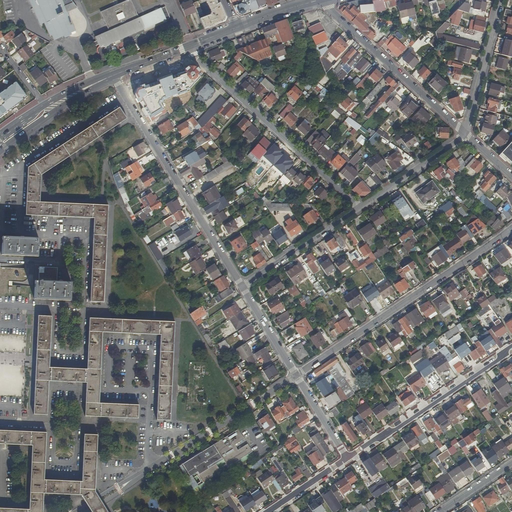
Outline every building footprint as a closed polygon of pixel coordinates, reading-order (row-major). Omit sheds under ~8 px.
[(69,33),(74,31),(63,6),(72,2),(70,0),(29,0),(40,24),(43,22),(49,35),(51,34),(53,39),(63,35),(64,37),(69,35),(69,33)] [(104,44),(105,46),(166,18),(161,8),(139,18),(131,0),(126,0),(101,12),(109,31),(95,37),(99,46),(104,44)] [(189,0),(180,4),(185,17),(196,12),(192,2),(190,0),(189,0)] [(224,17),(216,0),(204,0),(209,11),(209,14),(199,18),(203,28),(215,24),(223,21),(224,17)] [(265,4),(263,0),(230,0),(236,12),(240,14),(251,10),(265,4)] [(382,0),(383,2),(385,8),(396,5),(394,0),(382,0)] [(477,0),(474,0),(471,14),(475,15),(483,17),(486,2),(477,0)] [(196,1),(192,2),(196,12),(196,13),(200,11),(196,1)] [(404,2),(396,4),(401,23),(406,22),(406,20),(408,19),(407,16),(415,15),(411,1),(404,3),(404,2)] [(438,13),(434,2),(428,4),(432,15),(438,13)] [(469,6),(461,4),(459,6),(455,10),(467,13),(469,6)] [(344,5),(339,10),(351,21),(360,11),(357,9),(354,6),(353,6),(351,8),(349,10),(346,7),(344,5)] [(504,8),(502,15),(506,17),(511,18),(511,7),(510,7),(510,10),(504,8)] [(372,16),(376,16),(375,11),(364,11),(360,11),(351,21),(362,31),(367,26),(375,18),(372,16)] [(483,17),(475,15),(471,31),(473,31),(480,33),(484,18),(483,17)] [(305,23),(303,17),(301,18),(301,20),(292,22),(294,30),(304,28),(304,30),(307,29),(305,23)] [(285,20),(274,24),(280,40),(284,39),(288,38),(286,33),(289,32),(285,20)] [(307,22),(305,23),(307,29),(311,40),(312,44),(314,43),(314,45),(315,45),(319,43),(316,35),(322,32),(321,29),(319,23),(308,27),(307,22)] [(280,40),(274,24),(260,29),(264,38),(267,36),(273,34),(277,44),(280,42),(280,40)] [(374,32),(367,26),(362,31),(371,39),(374,35),(374,34),(374,32)] [(5,42),(7,45),(11,43),(16,39),(11,33),(5,38),(3,39),(5,42)] [(332,40),(327,46),(336,54),(345,44),(339,39),(341,37),(338,34),(332,40)] [(16,39),(11,43),(16,50),(28,41),(25,37),(24,38),(21,35),(16,39)] [(384,42),(383,43),(397,56),(404,48),(390,35),(386,39),(384,42)] [(477,49),(478,45),(436,35),(437,40),(450,43),(477,49)] [(383,43),(384,42),(381,40),(378,37),(374,42),(379,47),(383,43)] [(264,39),(235,51),(235,53),(235,54),(238,51),(254,59),(255,61),(270,55),(267,46),(266,42),(264,39)] [(511,40),(504,39),(500,54),(511,57),(511,40)] [(275,47),(271,49),(275,58),(284,55),(284,52),(283,49),(281,43),(277,45),(277,46),(275,47)] [(25,44),(16,51),(19,55),(24,61),(29,57),(33,54),(25,44)] [(410,46),(400,57),(409,65),(417,57),(413,53),(410,52),(414,48),(411,45),(410,46)] [(325,48),(323,46),(316,49),(314,51),(317,58),(321,53),(325,48)] [(343,63),(354,50),(350,46),(344,54),(340,60),(343,63)] [(455,46),(452,58),(467,62),(470,50),(455,46)] [(209,53),(211,60),(225,55),(224,51),(219,52),(218,49),(209,53)] [(336,75),(340,78),(352,64),(354,61),(352,60),(358,53),(354,50),(343,63),(341,65),(340,66),(342,68),(336,75)] [(332,63),(321,53),(317,58),(322,74),(332,63)] [(299,56),(296,57),(300,69),(294,76),(298,78),(304,71),(299,56)] [(354,61),(352,64),(361,72),(369,63),(361,56),(358,60),(356,59),(354,61)] [(496,68),(505,70),(507,59),(498,57),(496,68)] [(442,58),(443,64),(460,67),(462,63),(442,58)] [(220,70),(223,66),(221,64),(220,64),(215,60),(212,63),(220,70)] [(235,61),(225,70),(232,76),(238,70),(241,73),(244,70),(235,61)] [(332,70),(335,72),(340,66),(341,65),(338,63),(332,70)] [(381,73),(372,65),(361,76),(364,78),(367,75),(374,81),(381,73)] [(184,71),(135,89),(134,94),(136,98),(133,99),(149,123),(168,112),(171,116),(185,108),(194,97),(190,91),(189,88),(205,74),(197,66),(189,66),(184,71)] [(419,72),(425,78),(432,72),(425,66),(419,72)] [(42,74),(37,67),(30,73),(39,85),(46,79),(42,74)] [(457,80),(460,69),(453,67),(453,68),(449,67),(448,74),(451,74),(450,78),(457,80)] [(51,68),(42,74),(46,79),(49,83),(52,80),(52,79),(57,75),(51,68)] [(264,71),(260,72),(263,79),(264,78),(269,74),(268,71),(265,73),(264,71)] [(248,75),(245,72),(236,81),(239,83),(247,76),(248,75)] [(359,79),(355,74),(348,82),(353,86),(355,83),(357,81),(359,79)] [(436,75),(429,83),(434,87),(439,92),(446,83),(436,75)] [(247,76),(239,83),(249,92),(256,84),(247,76)] [(366,112),(369,116),(399,82),(397,79),(394,82),(388,76),(384,80),(386,82),(388,84),(390,86),(371,107),(366,112)] [(0,117),(30,99),(16,77),(0,87),(0,117)] [(269,93),(274,87),(264,78),(263,79),(259,84),(261,85),(255,91),(262,98),(268,92),(269,93)] [(206,83),(196,94),(205,102),(215,92),(206,83)] [(319,92),(323,87),(318,83),(314,88),(319,92)] [(490,83),(488,94),(497,96),(498,90),(502,91),(503,86),(490,83)] [(361,103),(364,106),(381,88),(382,87),(379,84),(361,103)] [(287,93),(295,101),(302,93),(294,86),(287,93)] [(269,93),(262,100),(269,107),(277,99),(269,93)] [(324,96),(321,94),(316,99),(319,102),(324,96)] [(335,105),(342,111),(351,102),(344,95),(341,99),(338,102),(335,105)] [(392,95),(384,103),(393,111),(400,103),(392,95)] [(335,105),(338,102),(334,98),(332,96),(328,100),(335,105)] [(458,96),(450,97),(453,110),(461,109),(458,96)] [(226,102),(221,98),(205,116),(209,120),(212,117),(217,111),(226,102)] [(498,101),(488,98),(487,103),(489,104),(487,110),(495,112),(498,101)] [(410,100),(400,110),(409,118),(419,107),(410,100)] [(226,102),(217,111),(220,114),(229,105),(226,102)] [(278,114),(282,118),(288,112),(290,110),(292,107),(288,104),(278,114)] [(229,105),(220,114),(223,117),(225,115),(228,119),(235,111),(229,105)] [(335,108),(331,105),(329,107),(326,110),(330,113),(335,108)] [(420,107),(413,116),(422,124),(430,116),(420,107)] [(39,178),(124,121),(117,110),(26,171),(23,218),(88,221),(90,221),(89,266),(87,303),(101,303),(103,263),(105,208),(90,207),(38,205),(39,178)] [(282,118),(289,125),(296,119),(288,112),(282,118)] [(497,116),(485,113),(483,122),(482,122),(480,131),(492,134),(494,125),(495,125),(497,116)] [(209,120),(205,116),(197,124),(199,126),(201,128),(202,129),(208,122),(209,120)] [(191,117),(188,120),(196,130),(198,128),(199,129),(201,128),(199,126),(197,124),(196,122),(191,117)] [(344,122),(355,131),(359,126),(348,117),(344,122)] [(238,124),(244,130),(250,124),(244,118),(238,124)] [(298,125),(295,128),(303,135),(309,129),(305,125),(307,123),(303,120),(298,125)] [(173,129),(168,121),(158,127),(163,135),(173,129)] [(202,129),(205,134),(208,131),(215,138),(219,133),(208,122),(202,129)] [(251,124),(242,134),(244,136),(253,126),(251,124)] [(182,125),(177,127),(183,138),(191,133),(188,127),(185,128),(184,126),(183,127),(182,125)] [(253,126),(244,136),(251,142),(259,133),(256,131),(257,129),(253,126)] [(440,127),(439,135),(448,137),(449,128),(440,127)] [(201,145),(211,140),(205,134),(202,129),(201,128),(199,129),(202,133),(201,133),(200,132),(195,135),(201,145)] [(388,135),(381,130),(378,133),(386,138),(388,135)] [(405,140),(408,146),(418,139),(413,130),(402,137),(405,140)] [(500,130),(492,139),(500,147),(509,138),(500,130)] [(325,140),(318,134),(309,143),(316,150),(325,140)] [(423,135),(421,136),(428,147),(432,144),(429,139),(426,141),(423,135)] [(359,136),(356,139),(361,144),(364,141),(359,136)] [(263,139),(257,145),(264,151),(265,151),(270,145),(263,139)] [(146,148),(143,144),(133,150),(138,158),(145,154),(143,151),(146,148)] [(322,147),(320,149),(329,157),(330,156),(331,157),(334,153),(329,149),(327,151),(322,147)] [(131,159),(136,156),(132,148),(127,151),(131,159)] [(320,149),(317,151),(326,160),(329,157),(320,149)] [(194,153),(194,152),(183,158),(188,167),(199,160),(197,157),(202,154),(200,150),(194,153)] [(396,151),(390,156),(392,159),(394,163),(397,161),(401,158),(396,151)] [(277,159),(280,162),(286,156),(283,152),(278,157),(277,159)] [(346,167),(358,155),(355,152),(348,160),(346,163),(344,164),(345,165),(346,167)] [(276,154),(275,154),(262,167),(266,171),(277,159),(278,157),(276,154)] [(370,158),(364,163),(373,174),(375,172),(377,171),(379,173),(381,171),(382,172),(384,170),(382,168),(384,166),(386,165),(376,154),(370,159),(370,158)] [(462,164),(465,166),(472,158),(474,156),(471,154),(462,164)] [(338,168),(340,170),(344,164),(346,163),(348,160),(343,155),(343,156),(341,155),(339,157),(337,156),(330,163),(337,169),(338,168)] [(460,163),(455,156),(447,162),(451,169),(450,170),(456,175),(459,172),(458,172),(457,171),(456,171),(454,167),(456,167),(456,168),(459,166),(458,164),(460,163)] [(465,166),(464,167),(467,170),(470,167),(477,172),(482,166),(483,165),(476,160),(475,161),(472,158),(465,166)] [(394,163),(392,159),(387,162),(391,168),(392,170),(400,165),(397,161),(394,163)] [(132,165),(129,160),(120,166),(123,171),(132,165)] [(179,173),(181,177),(190,172),(195,181),(202,177),(196,168),(202,164),(199,160),(188,167),(179,173)] [(203,177),(207,183),(233,166),(228,161),(222,165),(203,177)] [(133,165),(128,168),(134,178),(143,173),(140,168),(136,170),(133,165)] [(346,167),(345,165),(339,172),(346,178),(342,182),(346,185),(355,175),(346,167)] [(433,171),(435,175),(439,172),(443,170),(440,166),(433,171)] [(289,167),(283,174),(290,180),(292,178),(296,173),(289,167)] [(450,170),(448,168),(446,170),(452,176),(447,181),(449,183),(452,180),(456,175),(450,170)] [(495,177),(488,170),(483,175),(485,177),(483,179),(484,181),(480,186),(481,187),(476,193),(478,194),(477,196),(478,198),(482,194),(490,185),(489,185),(495,177)] [(296,173),(292,178),(299,184),(305,177),(298,171),(296,173)] [(270,188),(277,181),(268,173),(264,177),(267,181),(265,183),(270,188)] [(140,180),(145,189),(155,183),(150,174),(140,180)] [(308,176),(301,184),(308,190),(314,184),(311,181),(312,180),(308,176)] [(123,187),(117,177),(113,179),(118,190),(120,189),(123,187)] [(449,183),(445,187),(455,197),(456,196),(457,195),(449,187),(454,182),(452,180),(449,183)] [(432,182),(431,181),(415,192),(416,194),(432,182)] [(361,182),(352,190),(359,196),(365,196),(370,192),(361,182)] [(439,191),(432,182),(416,194),(422,203),(439,191)] [(503,184),(496,191),(504,199),(506,197),(510,193),(511,192),(503,184)] [(213,186),(202,193),(205,198),(206,197),(210,204),(217,200),(220,198),(213,186)] [(323,186),(317,193),(324,200),(329,195),(330,193),(323,186)] [(158,193),(161,198),(170,192),(167,188),(158,193)] [(127,203),(120,189),(118,190),(125,205),(127,203)] [(144,206),(145,209),(155,203),(150,194),(140,201),(144,206)] [(482,194),(478,198),(493,211),(496,207),(486,198),(487,198),(482,194)] [(216,206),(219,212),(221,211),(228,206),(223,197),(220,198),(217,200),(220,204),(216,206)] [(399,197),(392,202),(399,212),(407,207),(404,202),(403,203),(399,197)] [(165,204),(167,207),(172,215),(181,210),(174,199),(165,204)] [(203,209),(205,213),(216,206),(220,204),(217,200),(210,204),(203,209)] [(508,202),(507,200),(504,203),(505,204),(503,206),(504,208),(501,210),(502,211),(498,215),(502,219),(505,216),(507,217),(511,212),(508,209),(510,208),(508,205),(509,204),(508,203),(508,202)] [(147,219),(144,216),(161,206),(158,201),(155,203),(145,209),(142,211),(141,211),(143,214),(138,217),(141,222),(147,219)] [(134,215),(127,203),(125,205),(132,217),(134,215)] [(270,212),(273,211),(292,211),(287,204),(281,204),(269,203),(263,203),(269,211),(270,212)] [(302,216),(308,224),(318,218),(312,209),(302,216)] [(388,217),(383,209),(379,211),(385,220),(388,217)] [(173,217),(177,224),(183,220),(183,219),(186,217),(182,211),(179,213),(178,212),(173,216),(173,217)] [(219,212),(213,216),(218,225),(227,219),(221,211),(219,212)] [(379,211),(369,218),(375,226),(385,220),(379,211)] [(493,214),(485,222),(493,229),(501,221),(493,214)] [(284,227),(290,236),(301,229),(295,220),(292,222),(289,218),(284,222),(287,226),(284,227)] [(484,226),(476,218),(467,224),(472,233),(484,226)] [(415,224),(418,230),(426,225),(422,219),(415,224)] [(223,226),(228,234),(236,229),(232,221),(223,226)] [(376,232),(370,224),(357,232),(363,241),(376,232)] [(394,233),(400,242),(409,236),(412,234),(413,233),(407,225),(405,226),(408,230),(399,236),(397,232),(394,233)] [(174,234),(180,242),(191,235),(189,232),(186,227),(174,234)] [(464,228),(456,234),(457,236),(462,243),(470,238),(464,228)] [(257,242),(257,243),(263,239),(265,243),(272,238),(271,237),(266,229),(260,234),(257,230),(251,235),(257,242)] [(272,238),(277,246),(288,239),(282,230),(271,237),(272,238)] [(408,250),(418,244),(412,234),(409,236),(410,239),(401,244),(403,246),(407,252),(409,255),(410,254),(408,250)] [(462,243),(457,236),(442,247),(448,255),(452,253),(451,252),(462,244),(462,243)] [(2,237),(1,256),(38,256),(39,238),(2,237)] [(231,243),(237,254),(247,248),(241,237),(231,243)] [(338,245),(333,238),(326,243),(325,243),(330,250),(331,250),(338,245)] [(163,258),(153,242),(149,245),(159,261),(163,258)] [(257,242),(251,246),(253,249),(255,248),(259,253),(252,258),(255,262),(253,263),(257,268),(265,262),(262,257),(265,255),(257,243),(257,242)] [(372,254),(366,245),(359,250),(363,256),(366,254),(370,258),(364,262),(366,266),(374,261),(376,259),(372,254)] [(195,246),(186,252),(192,262),(198,258),(201,256),(195,246)] [(388,251),(384,246),(372,254),(376,259),(388,251)] [(497,252),(503,261),(510,256),(504,247),(497,252)] [(445,259),(440,250),(429,257),(431,261),(433,260),(436,265),(445,259)] [(348,251),(344,253),(357,272),(366,266),(364,262),(356,251),(351,255),(348,251)] [(186,252),(183,254),(189,264),(192,262),(186,252)] [(503,261),(497,252),(492,255),(499,263),(503,261)] [(304,262),(306,265),(312,262),(315,260),(310,253),(306,256),(308,258),(303,261),(304,262)] [(341,256),(333,262),(339,271),(347,265),(341,256)] [(174,272),(165,257),(163,258),(159,261),(168,276),(174,272)] [(192,262),(189,264),(196,275),(204,270),(206,269),(203,263),(202,264),(198,258),(192,262)] [(328,259),(320,265),(327,277),(336,271),(328,259)] [(411,261),(401,268),(404,273),(403,273),(405,276),(407,279),(411,277),(407,271),(414,266),(411,261)] [(479,264),(473,269),(477,276),(484,272),(479,264)] [(206,269),(204,270),(210,279),(218,274),(212,265),(206,269)] [(34,280),(33,298),(70,300),(70,282),(56,281),(56,267),(39,266),(38,280),(34,280)] [(487,274),(494,283),(504,276),(497,267),(487,274)] [(285,273),(291,281),(299,276),(298,274),(296,275),(292,270),(291,269),(285,273)] [(223,276),(214,282),(220,291),(228,286),(223,276)] [(265,286),(271,295),(283,287),(277,278),(265,286)] [(395,285),(399,292),(409,286),(404,279),(395,285)] [(392,289),(386,280),(375,288),(381,297),(392,289)] [(325,293),(319,284),(317,286),(322,294),(321,295),(321,296),(325,293)] [(445,296),(448,300),(454,296),(455,298),(458,295),(451,284),(447,287),(446,285),(441,289),(446,295),(445,296)] [(289,295),(297,290),(293,285),(285,290),(289,295)] [(219,295),(222,300),(233,293),(230,288),(219,295)] [(354,288),(342,296),(349,307),(361,299),(354,288)] [(463,289),(461,290),(466,298),(469,296),(468,294),(467,295),(463,289)] [(461,290),(458,292),(462,298),(464,297),(465,299),(466,298),(461,290)] [(311,303),(320,297),(317,293),(308,298),(311,303)] [(487,304),(493,313),(496,311),(493,306),(501,300),(503,302),(506,300),(501,294),(488,303),(487,304)] [(441,295),(431,302),(439,314),(449,308),(441,295)] [(480,297),(476,300),(481,308),(487,304),(488,303),(482,295),(480,297)] [(190,309),(184,299),(182,300),(190,313),(202,306),(203,305),(201,303),(190,309)] [(277,299),(267,305),(272,313),(276,311),(277,312),(283,309),(277,299)] [(380,305),(378,302),(371,307),(373,310),(378,307),(380,305)] [(428,302),(418,308),(425,317),(427,316),(428,319),(436,313),(428,302)] [(493,313),(487,304),(481,308),(475,313),(478,317),(483,314),(485,317),(487,315),(494,325),(489,328),(495,336),(496,335),(498,336),(506,331),(502,325),(493,313)] [(240,312),(235,305),(222,313),(227,320),(228,319),(239,312),(240,312)] [(206,312),(202,306),(190,313),(197,324),(199,323),(197,320),(200,318),(199,317),(206,312)] [(415,309),(406,314),(413,325),(418,323),(422,320),(415,309)] [(239,312),(228,319),(235,329),(246,322),(239,312)] [(284,313),(277,317),(283,326),(287,324),(286,323),(289,321),(284,313)] [(52,315),(38,315),(36,360),(33,413),(47,414),(49,381),(55,381),(86,383),(84,415),(138,418),(139,404),(98,402),(101,362),(102,332),(157,335),(160,335),(158,375),(156,418),(171,419),(174,344),(176,320),(159,320),(89,316),(87,361),(86,367),(56,366),(49,366),(49,360),(52,315)] [(338,322),(343,330),(352,324),(353,326),(356,323),(352,317),(349,320),(346,316),(344,318),(342,315),(339,317),(341,320),(338,322)] [(300,332),(302,336),(312,330),(304,318),(293,325),(295,328),(297,326),(300,332)] [(411,331),(402,319),(396,323),(402,330),(404,334),(405,335),(411,331)] [(330,331),(333,337),(342,331),(336,323),(333,326),(334,328),(330,331)] [(396,323),(391,326),(397,334),(399,332),(402,330),(396,323)] [(443,334),(447,340),(459,332),(459,331),(462,329),(458,323),(455,326),(448,330),(448,331),(443,334)] [(203,330),(199,324),(197,325),(203,335),(208,332),(205,329),(203,330)] [(249,325),(238,331),(244,340),(254,334),(249,325)] [(211,333),(210,331),(208,332),(203,335),(211,348),(213,347),(206,336),(211,333)] [(400,341),(394,332),(384,339),(390,348),(400,341)] [(317,333),(310,339),(316,348),(324,343),(317,333)] [(485,346),(487,349),(495,344),(494,342),(489,335),(481,340),(483,343),(485,346)] [(224,340),(218,344),(223,351),(229,348),(224,340)] [(381,340),(374,344),(380,353),(386,348),(381,340)] [(498,340),(494,342),(495,344),(498,349),(503,346),(498,340)] [(478,342),(478,341),(474,343),(476,348),(470,352),(467,354),(472,360),(485,352),(484,351),(482,348),(480,345),(478,342)] [(428,346),(431,350),(437,347),(434,343),(434,342),(428,346)] [(245,343),(236,349),(243,361),(247,359),(252,356),(245,343)] [(464,343),(454,350),(460,359),(467,354),(470,352),(464,343)] [(300,344),(292,349),(299,359),(299,360),(307,355),(300,344)] [(364,344),(358,349),(364,358),(371,354),(370,352),(365,345),(364,344)] [(442,345),(437,348),(442,354),(450,367),(452,365),(457,372),(463,368),(456,357),(453,360),(449,354),(450,354),(445,346),(444,347),(442,345)] [(247,359),(249,362),(260,355),(265,363),(271,359),(265,348),(252,356),(247,359)] [(429,362),(437,374),(446,368),(447,369),(450,367),(442,354),(429,362)] [(343,364),(349,372),(362,363),(356,355),(343,364)] [(324,364),(327,368),(338,362),(335,357),(324,364)] [(422,379),(433,371),(425,359),(413,366),(422,379)] [(271,364),(263,369),(270,380),(278,374),(271,364)] [(315,376),(316,376),(327,368),(324,364),(313,372),(313,373),(315,376)] [(503,367),(499,369),(505,377),(507,375),(508,377),(511,375),(508,371),(511,369),(508,365),(504,368),(503,367)] [(353,395),(335,367),(329,371),(331,374),(335,380),(338,385),(339,386),(347,399),(353,395)] [(229,373),(233,378),(241,373),(237,368),(229,373)] [(252,376),(247,369),(242,372),(247,379),(252,376)] [(329,371),(329,370),(317,378),(319,382),(324,379),(331,374),(329,371)] [(406,381),(413,392),(419,389),(418,387),(424,383),(418,373),(406,381)] [(427,382),(431,389),(440,382),(435,376),(427,382)] [(496,380),(492,382),(504,398),(511,391),(511,389),(504,378),(498,383),(497,381),(496,380)] [(319,382),(315,384),(322,395),(331,390),(324,379),(319,382)] [(339,386),(336,388),(338,391),(337,392),(344,401),(347,399),(339,386)] [(479,389),(471,394),(479,407),(488,401),(479,389)] [(499,403),(493,406),(498,414),(508,407),(496,391),(492,394),(499,403)] [(324,399),(329,407),(339,402),(334,393),(324,399)] [(400,400),(404,405),(407,403),(413,398),(414,398),(410,393),(400,400)] [(453,403),(453,404),(459,413),(466,408),(464,406),(470,402),(467,398),(462,402),(460,399),(453,403)] [(388,413),(389,416),(399,409),(394,401),(384,407),(388,413)] [(286,415),(287,417),(293,413),(298,411),(293,402),(284,407),(284,406),(281,408),(286,415)] [(360,417),(361,419),(372,412),(371,411),(366,404),(356,411),(360,417)] [(372,412),(378,420),(388,413),(384,407),(382,404),(371,411),(372,412)] [(453,404),(443,411),(444,412),(451,423),(453,425),(458,422),(455,416),(456,415),(459,420),(463,418),(459,413),(453,404)] [(273,413),(277,421),(286,415),(281,408),(280,407),(277,408),(278,410),(273,413)] [(333,409),(330,411),(335,417),(340,414),(335,407),(333,409)] [(482,412),(487,421),(492,419),(486,409),(482,412)] [(300,428),(309,421),(303,412),(296,417),(299,421),(297,423),(300,428)] [(440,428),(441,430),(451,423),(444,412),(434,419),(436,423),(440,428)] [(256,424),(263,435),(270,431),(275,427),(276,427),(268,416),(256,424)] [(360,417),(353,421),(356,425),(354,426),(358,432),(359,431),(363,436),(366,433),(369,437),(373,435),(365,424),(361,419),(360,417)] [(429,417),(423,422),(428,430),(430,428),(432,430),(434,429),(436,431),(440,428),(436,423),(434,425),(429,417)] [(343,424),(343,425),(347,432),(345,433),(347,435),(351,433),(355,440),(357,439),(348,425),(346,423),(343,424)] [(425,437),(415,424),(413,426),(413,427),(410,429),(412,432),(419,442),(419,441),(421,445),(424,443),(421,439),(425,437)] [(292,431),(295,435),(301,431),(298,426),(292,431)] [(473,435),(479,431),(478,428),(472,432),(468,434),(462,439),(457,442),(459,444),(462,443),(465,441),(468,444),(476,438),(473,435)] [(0,506),(0,511),(41,511),(42,499),(42,492),(46,492),(80,494),(83,499),(94,492),(93,491),(95,461),(96,439),(96,434),(83,433),(81,469),(81,480),(57,479),(48,479),(43,479),(44,450),(44,445),(45,430),(9,430),(0,429),(0,442),(31,444),(30,449),(28,507),(0,506)] [(208,445),(180,465),(188,476),(195,472),(201,482),(220,471),(215,464),(222,460),(226,466),(251,451),(247,445),(237,450),(234,445),(243,439),(238,429),(213,444),(208,445)] [(315,447),(322,457),(329,452),(322,442),(322,441),(317,433),(318,433),(316,430),(310,434),(312,437),(309,439),(315,447)] [(403,441),(408,448),(419,442),(412,432),(402,439),(403,441)] [(441,444),(432,432),(429,435),(437,446),(441,444)] [(347,435),(346,436),(351,443),(355,440),(351,433),(347,435)] [(511,437),(503,443),(508,450),(511,446),(511,437)] [(287,440),(283,444),(285,446),(290,454),(293,451),(295,454),(298,452),(296,449),(299,447),(296,442),(291,446),(287,440)] [(503,443),(501,440),(492,446),(499,457),(508,450),(503,443)] [(403,441),(393,448),(393,449),(398,455),(409,449),(408,448),(403,441)] [(271,452),(273,455),(285,446),(283,444),(271,452)] [(305,455),(313,466),(323,459),(322,457),(315,447),(311,449),(311,450),(305,455)] [(441,453),(439,448),(428,455),(431,460),(437,456),(441,453)] [(437,456),(441,461),(451,454),(448,448),(441,453),(437,456)] [(485,449),(481,451),(490,464),(498,458),(491,448),(487,451),(485,449)] [(391,468),(401,461),(398,455),(393,449),(387,452),(386,452),(382,455),(391,468)] [(387,466),(378,454),(371,459),(378,470),(379,472),(387,466)] [(447,492),(447,493),(451,490),(451,489),(454,486),(457,484),(455,482),(449,473),(448,472),(442,462),(441,461),(437,456),(431,460),(432,461),(435,460),(438,465),(447,478),(440,483),(447,492)] [(479,457),(471,462),(477,471),(485,466),(479,457)] [(378,472),(369,458),(363,463),(372,476),(378,472)] [(260,459),(250,466),(253,470),(263,463),(260,459)] [(465,475),(466,476),(474,471),(474,470),(468,461),(460,467),(465,475)] [(277,462),(274,464),(280,474),(283,472),(277,462)] [(421,467),(419,463),(408,471),(411,474),(417,469),(421,467)] [(459,466),(449,473),(455,482),(465,475),(460,467),(459,466)] [(406,477),(409,480),(416,476),(419,473),(417,469),(411,474),(406,477)] [(307,470),(303,473),(307,480),(311,477),(307,470)] [(273,478),(269,472),(258,479),(263,487),(263,488),(271,482),(277,491),(281,489),(273,478)] [(292,478),(295,482),(303,477),(303,476),(300,472),(296,475),(292,478)] [(352,472),(345,477),(346,477),(350,484),(357,479),(352,472)] [(273,478),(281,489),(289,484),(283,475),(280,477),(278,475),(273,478)] [(420,481),(416,476),(409,480),(410,482),(414,488),(419,485),(417,483),(420,481)] [(335,484),(343,495),(353,488),(350,484),(346,477),(335,484)] [(395,484),(399,489),(410,482),(409,480),(406,477),(400,481),(395,484)] [(384,479),(369,490),(372,495),(376,492),(375,492),(384,486),(388,484),(384,479)] [(502,485),(497,488),(502,494),(509,490),(504,483),(506,483),(504,481),(503,479),(500,482),(502,485)] [(440,483),(432,488),(439,497),(447,492),(440,483)] [(335,484),(330,488),(332,489),(339,501),(344,497),(343,495),(335,484)] [(372,495),(375,498),(386,491),(390,488),(388,484),(384,486),(375,492),(376,492),(372,495)] [(228,486),(220,492),(226,500),(230,498),(231,497),(229,494),(228,492),(231,490),(228,486)] [(439,497),(432,488),(430,489),(436,498),(436,499),(439,497)] [(326,492),(322,495),(333,511),(334,511),(343,506),(339,501),(332,489),(327,492),(326,492)] [(430,489),(425,491),(431,500),(436,498),(430,489)] [(498,499),(493,490),(482,497),(488,506),(498,499)] [(88,507),(91,511),(94,511),(104,506),(100,500),(94,492),(83,499),(88,507)] [(262,492),(252,498),(257,505),(258,506),(268,500),(262,492)] [(416,511),(426,506),(419,495),(408,503),(414,511),(416,511)] [(240,504),(246,511),(251,509),(250,508),(252,506),(253,507),(257,505),(252,498),(251,496),(240,504)] [(311,508),(313,511),(323,511),(326,510),(322,505),(325,503),(321,497),(316,500),(314,500),(313,500),(313,501),(313,502),(315,505),(314,505),(313,506),(313,505),(312,505),(311,505),(309,506),(311,508)] [(479,497),(472,502),(478,511),(484,511),(482,508),(478,502),(481,500),(479,497)] [(239,511),(230,498),(226,500),(233,509),(234,511),(239,511)] [(375,498),(370,502),(374,507),(379,504),(375,498)] [(399,511),(413,511),(414,511),(408,503),(406,499),(403,502),(406,507),(399,511)] [(354,511),(357,511),(366,507),(365,505),(363,502),(352,509),(354,511)] [(366,507),(369,511),(374,507),(370,502),(365,505),(366,507)]
